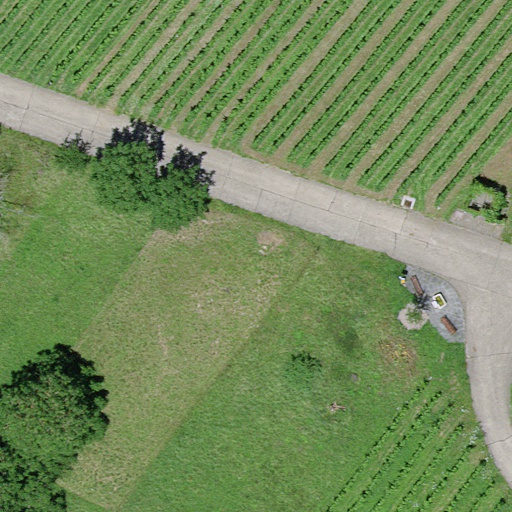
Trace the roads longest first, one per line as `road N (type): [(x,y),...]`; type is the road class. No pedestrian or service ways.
road 1 (unclassified): [(506,262),(0,95)]
road 2 (unclassified): [(506,262),(485,365),(511,457)]
